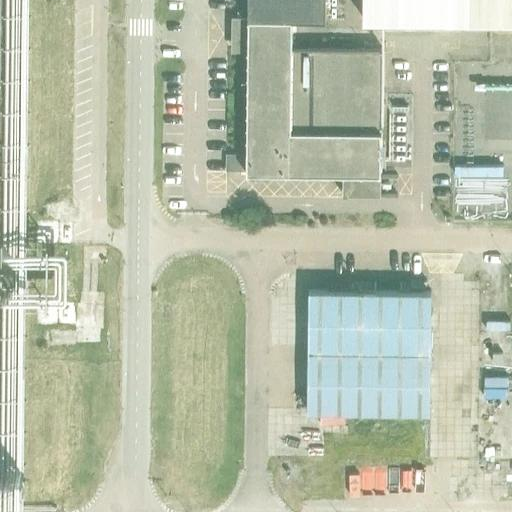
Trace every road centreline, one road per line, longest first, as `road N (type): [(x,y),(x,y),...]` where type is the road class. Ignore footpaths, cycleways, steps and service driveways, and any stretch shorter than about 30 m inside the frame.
road 1 (unknown): [(318,24),(389,26),(418,39),(425,64),(415,241)]
road 2 (unknown): [(258,235),(259,511)]
road 3 (unknown): [(194,0),(195,234)]
road 4 (unknown): [(258,235),(415,241)]
road 5 (unknown): [(511,379),(496,346),(501,239)]
